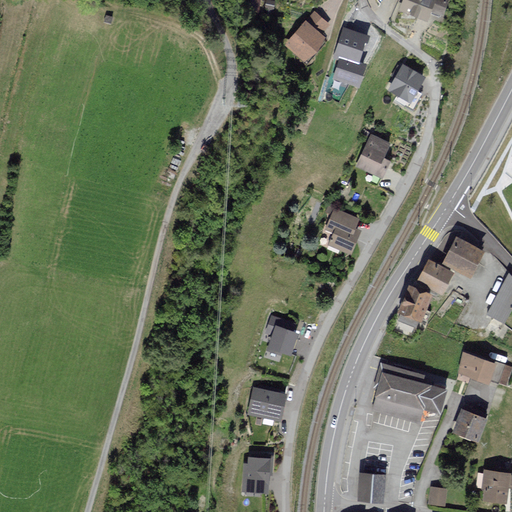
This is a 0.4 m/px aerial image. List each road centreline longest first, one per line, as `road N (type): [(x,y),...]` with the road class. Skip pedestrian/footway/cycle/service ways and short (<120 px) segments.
road 1 (residential): [(361,0),(430,62),(435,104),(417,164),(306,367),(286,459),(285,511)]
road 2 (secondary): [(449,204),(360,351),(338,415),(324,502)]
road 3 (secondary): [(511,89),(449,204)]
